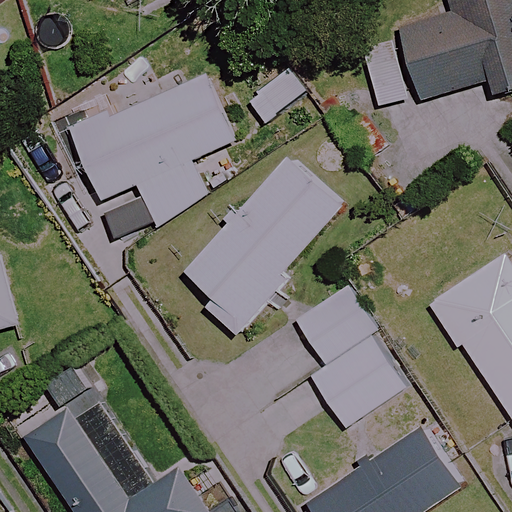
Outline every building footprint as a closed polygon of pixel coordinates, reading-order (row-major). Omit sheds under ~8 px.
[(511,93),(511,0),(456,0),(459,11),(407,27),(429,102),(495,82),(500,97),(511,93)] [(244,141),(216,76),(77,136),(105,202),(147,185),(163,222),(215,200),(198,161),(244,141)] [(193,273),(220,297),(212,306),(244,335),(292,281),(287,276),(348,208),(295,160),(193,273)] [(0,331),(24,325),(5,252),(0,253),(0,331)] [(511,255),(432,310),(460,350),(468,344),(511,407),(511,255)] [(414,387),(350,289),(302,320),(333,367),(318,376),(352,428),(414,387)] [(102,395),(31,442),(77,511),(211,511),(184,471),(163,485),(102,395)] [(433,511),(473,486),(433,424),(313,503),(319,511),(433,511)]
